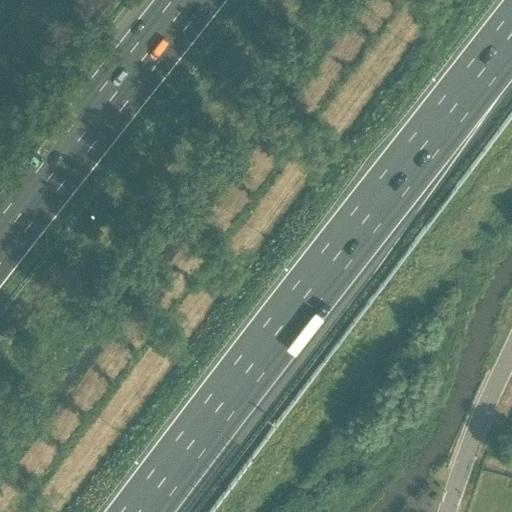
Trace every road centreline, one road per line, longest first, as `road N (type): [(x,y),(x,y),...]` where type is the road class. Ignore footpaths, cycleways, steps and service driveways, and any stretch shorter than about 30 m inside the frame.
road 1 (motorway): [(138,511),(511,32)]
road 2 (motorway): [(189,0),(0,239)]
road 3 (unclassified): [(511,351),(451,511)]
